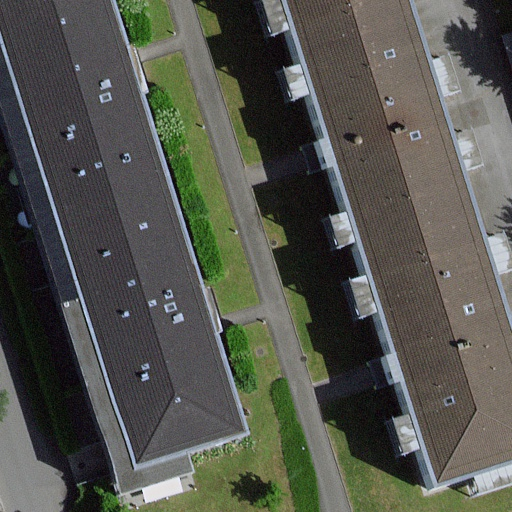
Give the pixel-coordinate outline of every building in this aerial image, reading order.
[(0,0),(0,94),(33,202),(162,162),(112,0),(0,0)] [(276,0),(289,40),(406,3),(404,0),(276,0)] [(289,40),(361,262),(477,225),(406,3),(289,40)] [(244,425),(162,162),(33,202),(122,490),(196,467),(188,442),(244,425)] [(511,458),(511,335),(477,225),(361,262),(432,484),(511,458)]
